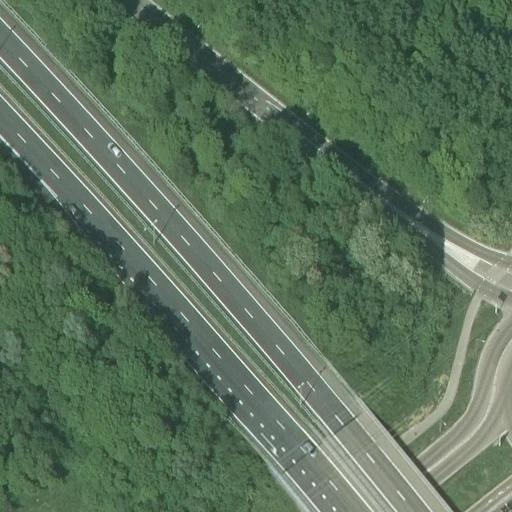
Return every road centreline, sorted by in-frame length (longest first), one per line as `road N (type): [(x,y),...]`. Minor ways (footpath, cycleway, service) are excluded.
road 1 (trunk): [(412,511),(0,37)]
road 2 (trunk): [(0,114),(352,511)]
road 3 (trunk): [(408,229),(119,0)]
road 4 (primary): [(511,323),(489,356),(476,414),(423,472)]
road 5 (trunk): [(511,306),(408,229)]
